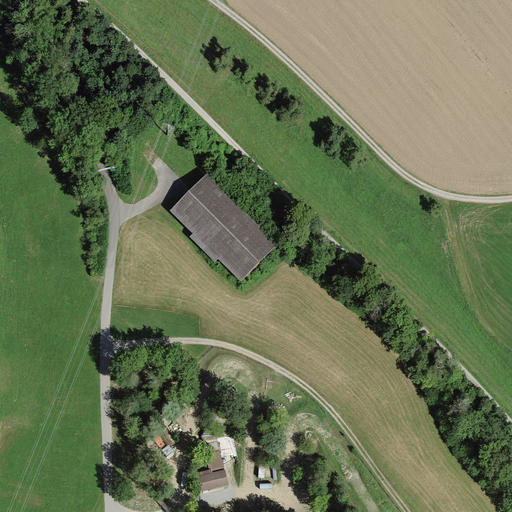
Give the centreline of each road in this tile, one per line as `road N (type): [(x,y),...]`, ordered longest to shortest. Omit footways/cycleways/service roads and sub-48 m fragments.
road 1 (track): [(82,0),(511,422)]
road 2 (unclassified): [(28,0),(102,170),(110,208),(110,511)]
road 3 (track): [(106,342),(180,335),(252,352),(331,401),(409,511)]
road 4 (track): [(219,0),(413,181),(447,196),(511,197)]
